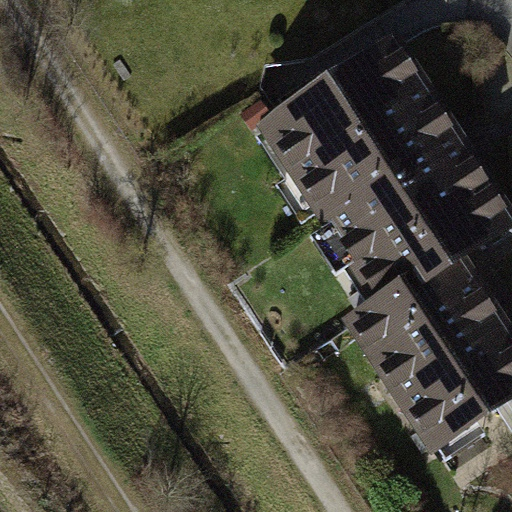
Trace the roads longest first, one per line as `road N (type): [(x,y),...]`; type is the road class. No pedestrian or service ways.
road 1 (track): [(339,511),(7,0)]
road 2 (track): [(126,511),(0,318)]
